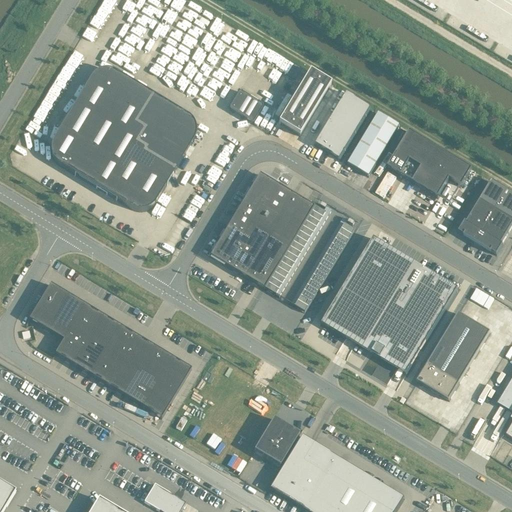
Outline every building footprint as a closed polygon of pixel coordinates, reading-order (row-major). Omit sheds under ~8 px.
[(188,116),(152,95),(116,73),(113,71),(110,71),(106,70),(103,71),(100,72),(97,73),(94,75),(92,78),(54,141),(53,143),(52,146),(51,150),(51,153),(52,156),(53,159),(55,161),(57,164),(60,165),(132,209),(135,211),(138,211),(141,212),(145,211),(148,210),(151,209),(153,207),(155,204),(194,141),(195,138),(196,134),(196,131),(196,127),(195,124),(193,121),(190,119),(188,116)] [(331,84),(310,72),(279,123),(300,136),(331,84)] [(262,104),(252,98),(242,92),(241,92),(240,92),(239,93),(239,94),(230,107),(230,108),(230,109),(230,110),(231,110),(231,111),(250,122),(251,123),(252,123),(253,123),(254,122),(263,108),(263,107),(263,106),(263,105),(262,105),(262,104)] [(341,160),(372,109),(346,93),(315,145),(341,160)] [(380,113),(348,165),(369,177),(400,126),(380,113)] [(473,170),(410,132),(388,168),(439,199),(450,180),(462,187),(473,170)] [(268,180),(260,175),(240,208),(229,226),(210,257),(226,266),(245,278),(265,290),(314,208),(284,190),(276,184),(268,180)] [(466,222),(459,233),(497,256),(504,245),(502,244),(511,227),(511,193),(492,182),(467,223),(466,222)] [(324,212),(329,215),(332,210),(321,204),(319,207),(325,210),(324,212)] [(315,207),(312,212),(326,220),(329,215),(324,212),(315,207)] [(312,212),(309,217),(323,225),(326,220),(312,212)] [(309,217),(306,222),(319,231),(323,225),(309,217)] [(354,224),(344,217),(341,222),(346,225),(347,223),(352,227),(354,224)] [(306,222),(303,227),(316,236),(319,231),(306,222)] [(346,225),(341,222),(337,227),(351,236),(354,231),(346,225)] [(454,223),(448,232),(455,236),(460,228),(454,223)] [(303,227),(300,233),(313,241),(316,236),(303,227)] [(351,236),(337,227),(334,233),(348,241),(351,236)] [(300,233),(296,238),(310,246),(313,241),(300,233)] [(348,241),(334,233),(331,238),(345,246),(348,241)] [(296,238),(293,243),(307,251),(310,246),(296,238)] [(345,246),(331,238),(328,243),(342,251),(345,246)] [(375,240),(374,239),(333,308),(334,308),(324,324),(323,324),(322,325),(346,339),(346,338),(355,344),(369,352),(406,374),(406,375),(407,376),(412,367),(411,366),(426,341),(427,342),(459,290),(458,289),(457,290),(441,280),(442,280),(389,248),(389,249),(385,246),(379,243),(375,240)] [(293,243),(290,248),(304,256),(307,251),(293,243)] [(339,256),(342,251),(328,243),(325,248),(339,256)] [(290,248),(287,253),(301,261),(304,256),(290,248)] [(339,256),(325,248),(322,253),(336,261),(339,256)] [(0,253),(0,282),(13,261),(0,253)] [(287,253),(284,258),(298,267),(301,261),(287,253)] [(333,267),(336,261),(322,253),(319,258),(333,267)] [(284,258),(281,263),(295,272),(298,267),(284,258)] [(333,267),(319,258),(316,263),(329,272),(333,267)] [(281,263),(278,269),(291,277),(295,272),(281,263)] [(329,272),(316,263),(313,269),(326,277),(329,272)] [(278,269),(275,274),(288,282),(291,277),(278,269)] [(323,282),(326,277),(313,269),(310,274),(323,282)] [(275,274),(272,279),(285,287),(288,282),(275,274)] [(320,287),(323,282),(310,274),(306,279),(320,287)] [(272,279),(268,284),(282,292),(285,287),(272,279)] [(317,292),(320,287),(306,279),(303,284),(317,292)] [(265,289),(279,297),(282,292),(268,284),(265,289)] [(314,297),(317,292),(303,284),(300,289),(314,297)] [(70,330),(85,305),(73,298),(51,285),(42,299),(29,320),(63,341),(70,330)] [(311,303),(314,297),(300,289),(297,294),(311,303)] [(308,308),(311,303),(297,294),(294,299),(308,308)] [(305,313),(308,308),(294,299),(291,305),(305,313)] [(102,316),(85,305),(70,330),(87,340),(102,316)] [(450,402),(491,333),(459,314),(418,383),(450,402)] [(120,326),(102,316),(87,340),(105,351),(120,326)] [(23,327),(25,334),(32,332),(31,325),(23,327)] [(120,326),(105,351),(122,361),(137,336),(120,326)] [(87,340),(70,330),(63,341),(55,355),(60,358),(65,361),(70,364),(72,365),(87,340)] [(137,336),(122,361),(139,372),(154,347),(137,336)] [(105,351),(87,340),(72,365),(74,366),(77,368),(82,371),(87,374),(89,376),(105,351)] [(173,358),(154,347),(139,372),(158,383),(173,358)] [(122,361),(105,351),(89,376),(91,377),(95,379),(99,381),(104,384),(107,386),(122,361)] [(192,370),(173,358),(158,383),(177,395),(192,370)] [(139,372),(122,361),(107,386),(108,387),(112,389),(116,392),(121,395),(124,396),(139,372)] [(158,383),(139,372),(124,396),(126,398),(129,399),(133,402),(138,405),(143,408),(158,383)] [(200,375),(172,422),(245,467),(254,452),(274,419),(259,410),(206,378),(200,375)] [(511,380),(498,405),(502,407),(510,412),(511,413),(511,420),(511,421),(511,427),(507,436),(511,439),(511,380)] [(177,395),(158,383),(143,408),(146,410),(150,412),(155,415),(162,419),(177,395)] [(280,467),(300,435),(274,419),(254,452),(280,467)] [(306,439),(302,436),(270,490),(307,511),(396,511),(405,499),(317,446),(314,444),(306,439)] [(0,511),(3,511),(15,492),(0,482),(0,511)] [(155,485),(145,502),(159,511),(160,511),(161,511),(180,511),(186,503),(180,500),(172,495),(170,494),(155,485)] [(449,509),(455,511),(461,511),(468,500),(456,494),(449,509)] [(120,511),(99,499),(91,511),(120,511)]
